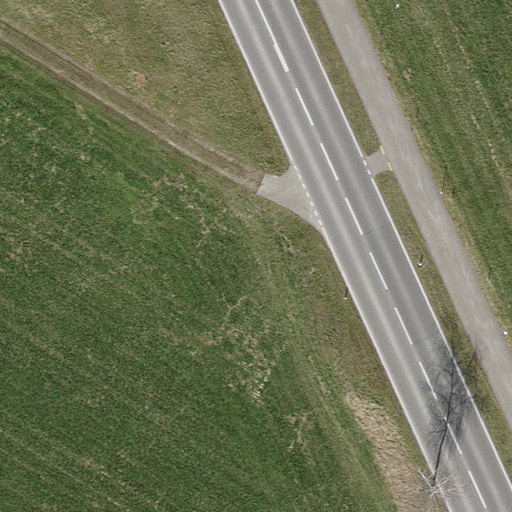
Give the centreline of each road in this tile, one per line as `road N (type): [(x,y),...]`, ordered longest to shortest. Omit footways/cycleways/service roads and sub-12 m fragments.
road 1 (primary): [(260,0),(491,511)]
road 2 (track): [(0,23),(270,186),(309,195),(341,181)]
